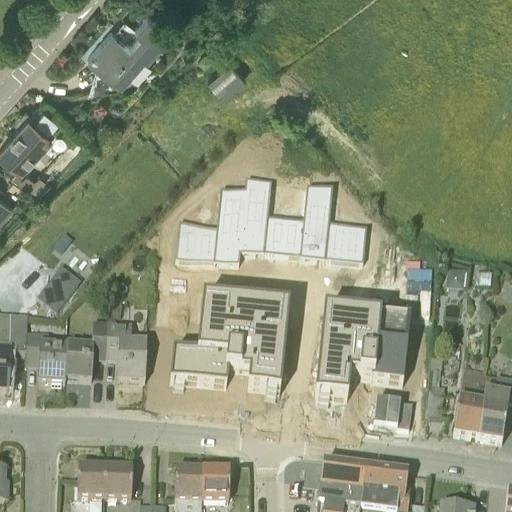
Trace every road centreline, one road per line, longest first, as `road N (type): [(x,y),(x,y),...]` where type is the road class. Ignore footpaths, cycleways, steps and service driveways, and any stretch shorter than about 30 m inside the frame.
road 1 (residential): [(511,474),(267,439)]
road 2 (residential): [(267,439),(39,426)]
road 3 (tertiary): [(0,97),(89,0)]
